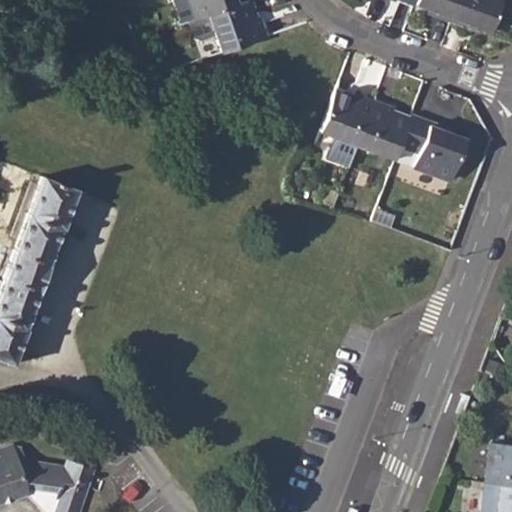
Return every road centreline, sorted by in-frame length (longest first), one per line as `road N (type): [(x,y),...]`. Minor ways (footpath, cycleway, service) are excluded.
road 1 (tertiary): [(385,511),(511,178)]
road 2 (residential): [(511,89),(387,48),(310,0)]
